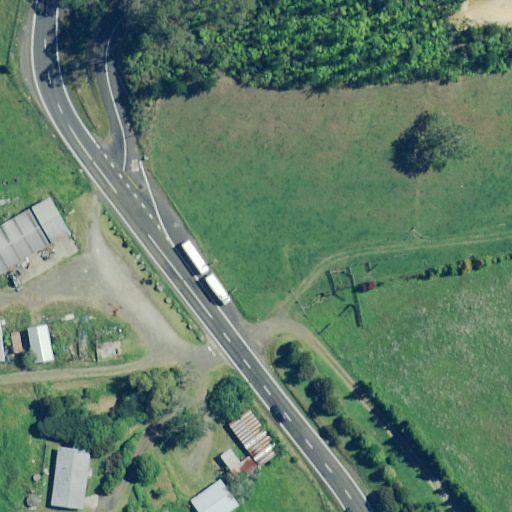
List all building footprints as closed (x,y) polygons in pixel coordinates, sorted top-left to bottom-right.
[(0,273),(69,235),(49,199),(0,227),(0,273)] [(53,361),(46,326),(27,330),(34,365),(53,361)] [(20,331),(10,333),(14,356),(23,354),(20,331)] [(118,358),(117,342),(98,344),(99,360),(118,358)] [(281,455),(249,411),(229,425),(261,469),(281,455)] [(90,452),(59,448),(51,506),(82,510),(90,452)] [(240,465),(229,451),(220,458),(240,482),(256,470),(247,459),(240,465)] [(231,511),(239,507),(220,481),(191,502),(198,511),(231,511)]
